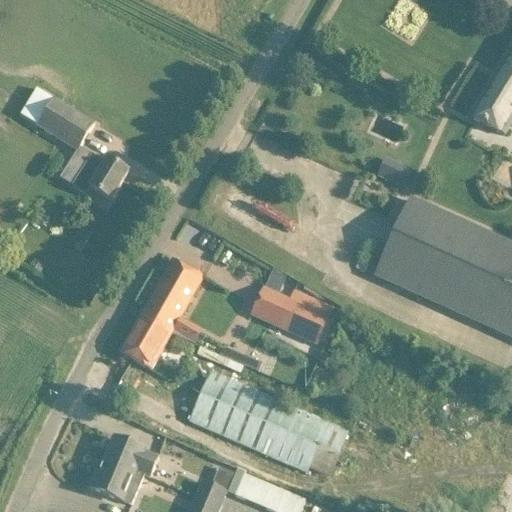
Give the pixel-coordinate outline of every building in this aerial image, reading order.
[(511,50),(470,119),(503,139),(511,123),(511,50)] [(37,129),(77,153),(94,125),(54,100),(37,129)] [(129,175),(112,164),(106,161),(105,164),(92,156),(72,188),(86,197),(90,190),(111,203),(129,175)] [(386,161),(378,178),(403,189),(407,180),(398,176),(402,168),(386,161)] [(511,248),(411,202),(376,277),(511,338),(511,248)] [(140,319),(172,337),(205,280),(173,262),(140,319)] [(335,310),(293,292),(277,330),(318,348),(335,310)] [(172,337),(140,319),(119,355),(152,373),(172,337)] [(240,356),(237,364),(259,374),(262,365),(240,356)] [(190,420),(188,424),(307,476),(309,472),(331,480),(344,451),(319,440),(327,423),(292,408),(210,373),(190,420)] [(134,472),(151,479),(159,460),(143,453),(115,440),(105,464),(133,476),(134,472)] [(381,454),(423,458),(424,447),(383,443),(381,454)] [(133,476),(105,464),(100,475),(97,474),(91,490),(132,507),(144,477),(150,480),(151,479),(134,472),(133,476)] [(244,476),(235,498),(268,511),(301,511),(305,502),(244,476)] [(219,509),(225,494),(203,485),(197,499),(219,509)] [(197,499),(191,511),(217,511),(219,509),(197,499)]
